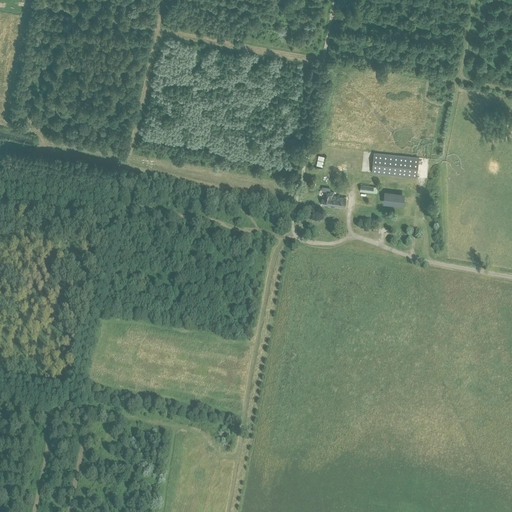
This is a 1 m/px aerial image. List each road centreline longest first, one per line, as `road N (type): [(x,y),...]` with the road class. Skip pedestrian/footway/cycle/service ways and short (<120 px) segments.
road 1 (track): [(160,0),(74,397),(57,408),(36,511)]
road 2 (track): [(229,511),(274,252),(294,237),(334,0)]
road 3 (track): [(297,194),(57,145),(36,127),(11,122),(31,0)]
road 4 (track): [(0,182),(316,243)]
road 5 (unclassified): [(316,243),(356,237),(511,277)]
road 6 (track): [(72,400),(83,410),(178,428),(238,458)]
road 7 (unknown): [(153,31),(323,60)]
